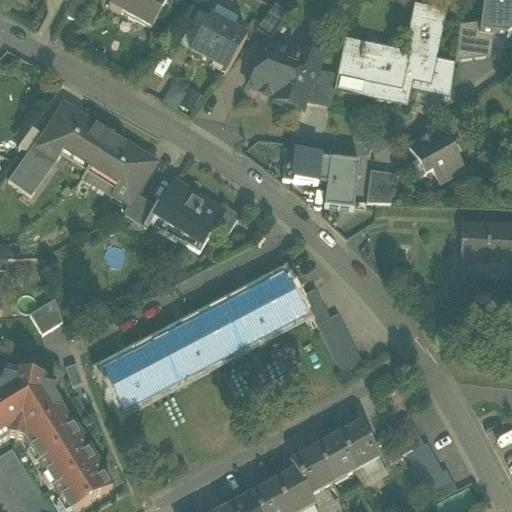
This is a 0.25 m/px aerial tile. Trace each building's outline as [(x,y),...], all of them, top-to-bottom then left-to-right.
[(90,0),(73,0),(71,5),(63,18),(77,26),(90,0)] [(119,0),(112,14),(152,34),(170,1),(168,0),(119,0)] [(511,0),(482,0),(479,27),(478,38),(492,40),(505,41),(511,36),(511,0)] [(254,36),(270,47),(290,17),(275,6),(272,10),(254,36)] [(215,9),(209,22),(230,32),(237,19),(215,9)] [(360,100),(405,109),(410,84),(428,87),(434,63),(443,17),(414,11),(404,59),(345,47),(338,80),(363,85),(360,99),(360,100)] [(180,52),(189,56),(207,21),(197,16),(180,52)] [(212,66),(227,74),(230,69),(246,40),(230,32),(209,22),(207,21),(189,56),(211,67),(212,66)] [(478,38),(479,27),(459,29),(454,65),(489,61),(492,40),(478,38)] [(286,108),(302,113),(305,105),(316,75),(320,63),(299,55),(297,59),(271,50),(247,93),(272,102),(271,105),(285,110),(286,108)] [(428,87),(450,92),(454,67),(434,63),(428,87)] [(330,110),(334,93),(336,80),(337,79),(316,75),(305,105),(330,110)] [(338,80),(336,80),(334,93),(360,99),(363,85),(338,80)] [(171,86),(162,103),(177,111),(178,109),(186,94),(171,86)] [(187,92),(186,94),(178,109),(190,116),(199,98),(187,92)] [(63,109),(44,139),(61,150),(59,153),(61,154),(89,171),(109,138),(63,109)] [(511,154),(511,129),(500,131),(503,156),(511,154)] [(17,151),(27,157),(41,138),(31,131),(17,151)] [(431,176),(438,189),(463,176),(440,135),(408,152),(416,166),(420,173),(413,176),(417,184),(431,176)] [(56,163),(61,154),(59,153),(61,150),(44,139),(41,138),(27,157),(7,185),(30,202),(57,164),(56,163)] [(155,167),(109,138),(89,171),(117,189),(111,198),(128,209),(129,210),(136,199),(155,167)] [(281,184),(292,185),(296,156),(285,154),(281,184)] [(320,159),(296,156),(292,185),(317,188),(326,189),(323,211),(352,215),(358,167),(329,163),(329,164),(320,163),(320,159)] [(409,170),(413,176),(420,173),(416,166),(409,170)] [(111,198),(117,189),(89,171),(83,180),(111,198)] [(366,207),(390,208),(393,178),(370,175),(366,207)] [(150,219),(181,239),(201,252),(214,232),(224,217),(222,216),(173,184),(156,211),(150,219)] [(123,218),(133,225),(146,205),(136,199),(129,210),(128,209),(122,218),(123,218)] [(156,211),(146,205),(133,225),(143,231),(145,228),(150,219),(156,211)] [(214,232),(226,240),(239,220),(225,211),(222,216),(224,217),(214,232)] [(145,228),(196,256),(178,244),(181,239),(150,219),(145,228)] [(511,231),(460,229),(459,266),(471,266),(471,251),(486,252),(486,264),(511,264),(511,231)] [(198,257),(201,252),(181,239),(178,244),(196,256),(198,257)] [(283,282),(219,316),(237,350),(239,354),(257,345),(255,340),(267,334),(270,338),(288,328),(286,324),(301,316),(294,304),(283,282)] [(316,329),(341,376),(361,366),(336,318),(329,322),(314,293),(294,304),(301,316),(309,333),(316,329)] [(29,318),(41,339),(62,326),(54,303),(29,318)] [(223,357),(237,350),(219,316),(156,349),(173,383),(176,388),(194,378),(191,374),(204,367),(206,371),(225,361),(223,357)] [(157,392),(173,383),(156,349),(101,378),(119,412),(136,403),(138,407),(160,396),(157,392)] [(63,374),(69,393),(82,389),(75,370),(63,374)] [(0,445),(8,440),(15,442),(30,380),(18,377),(16,385),(3,382),(1,388),(0,388),(0,445)] [(42,383),(30,380),(15,442),(22,444),(30,456),(33,454),(40,465),(37,467),(45,481),(48,478),(55,490),(52,492),(60,505),(64,503),(69,511),(77,511),(111,491),(103,477),(100,479),(94,468),(96,466),(88,453),(85,454),(78,443),(81,442),(73,428),(70,430),(52,400),(53,394),(40,391),(42,383)] [(380,417),(359,428),(377,462),(381,470),(382,470),(403,459),(397,450),(392,440),(387,431),(380,417)] [(387,431),(392,440),(413,429),(408,420),(387,431)] [(359,428),(336,440),(355,474),(377,462),(359,428)] [(392,440),(397,450),(418,439),(413,429),(392,440)] [(403,459),(406,457),(423,449),(418,439),(397,450),(403,459)] [(336,440),(313,453),(332,487),(355,474),(336,440)] [(406,457),(411,467),(431,456),(426,447),(423,449),(406,457)] [(0,457),(0,472),(17,462),(10,451),(0,457)] [(290,466),(295,474),(309,500),(332,487),(313,453),(290,466)] [(411,467),(416,476),(436,466),(431,456),(411,467)] [(0,472),(0,473),(6,483),(24,473),(17,462),(0,472)] [(377,462),(355,474),(364,492),(388,479),(382,470),(381,470),(377,462)] [(422,486),(425,484),(442,476),(436,466),(416,476),(422,486)] [(6,483),(13,494),(30,483),(24,473),(6,483)] [(425,484),(430,494),(450,483),(445,473),(442,476),(425,484)] [(295,474),(272,487),(285,511),(305,511),(313,508),(309,500),(295,474)] [(13,494),(19,505),(37,494),(30,483),(13,494)] [(456,493),(450,483),(430,494),(436,504),(456,493)] [(285,511),(272,487),(249,499),(255,511),(285,511)] [(19,505),(23,511),(31,511),(43,505),(37,494),(19,505)] [(255,511),(249,499),(226,511),(255,511)]
